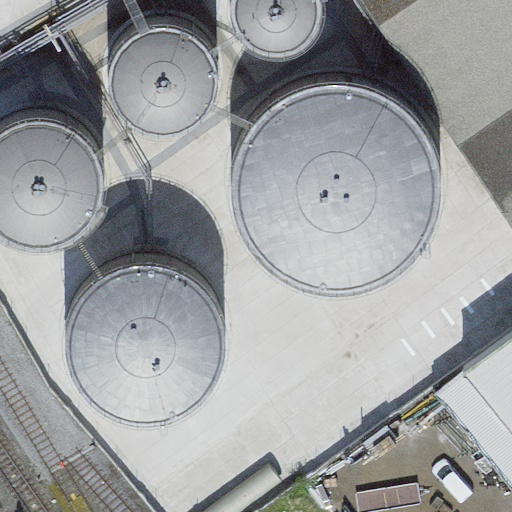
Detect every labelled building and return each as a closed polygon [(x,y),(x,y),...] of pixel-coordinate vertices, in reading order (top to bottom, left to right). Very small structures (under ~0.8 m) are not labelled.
[(292,28),(302,18),(309,6),(309,0),(223,0),(223,1),(229,14),(238,25),(250,32),(264,35),(279,34),(292,28)] [(511,0),(372,0),(511,208),(511,0)] [(175,110),(187,101),(196,88),(200,73),(199,57),(193,43),(182,30),(168,22),(152,19),(135,22),(120,30),(110,42),(103,57),(103,74),(108,90),(117,102),(130,111),(144,116),(160,115),(175,110)] [(231,176),(235,207),(248,236),(270,259),(298,274),(329,280),(361,275),(389,261),(413,237),(428,206),(431,172),(422,139),(403,110),(375,90),(343,81),(308,83),(277,96),(253,117),(237,144),(231,176)] [(0,225),(20,232),(40,231),(59,223),(73,211),(83,194),(87,176),(85,158),(78,141),(65,127),(49,117),(31,113),(12,115),(0,120),(0,225)] [(63,337),(68,363),(81,385),(100,402),(124,412),(150,412),(175,405),(194,390),(208,370),(215,347),(215,322),(206,299),(191,280),(170,267),(147,261),(122,263),(99,272),(80,289),(68,312),(63,337)] [(511,318),(434,375),(511,482),(511,318)]
